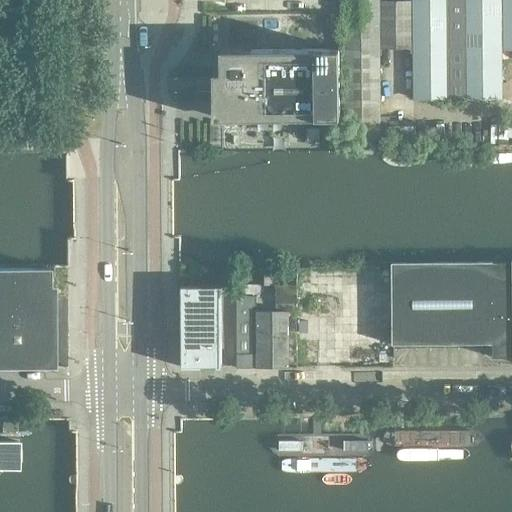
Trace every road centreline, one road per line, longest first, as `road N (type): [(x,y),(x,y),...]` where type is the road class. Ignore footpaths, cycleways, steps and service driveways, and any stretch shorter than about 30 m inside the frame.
road 1 (unclassified): [(138,391),(511,394)]
road 2 (tertiary): [(138,391),(138,146),(131,72),(120,49)]
road 3 (tertiary): [(120,49),(106,141),(109,391)]
road 4 (tertiary): [(109,391),(112,511)]
road 5 (tertiary): [(140,511),(138,391)]
